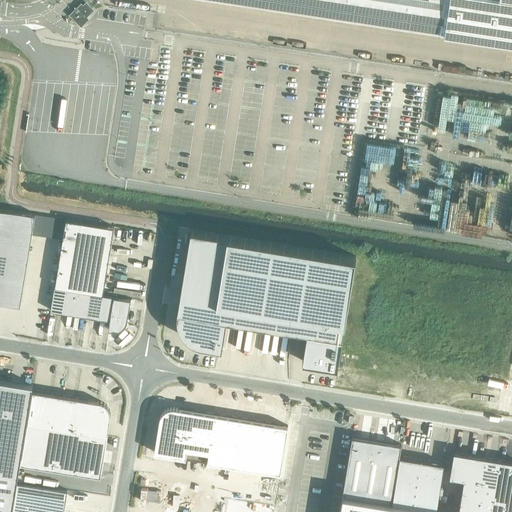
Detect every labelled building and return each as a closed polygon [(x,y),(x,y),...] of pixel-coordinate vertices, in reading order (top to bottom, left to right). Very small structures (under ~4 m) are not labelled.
[(511,0),(218,0),(328,16),(511,44),(511,0)] [(73,14),(75,16),(82,23),(87,18),(85,16),(92,10),(86,4),(83,7),(81,5),(73,14)] [(0,302),(20,305),(24,284),(26,270),(35,214),(0,207),(0,302)] [(103,294),(114,227),(66,219),(55,286),(67,288),(79,290),(90,292),(102,294),(103,294)] [(177,313),(177,315),(177,317),(178,319),(178,321),(179,323),(179,325),(180,327),(181,329),(182,331),(183,333),(185,334),(186,336),(187,337),(189,339),(191,340),(192,341),(194,342),(196,343),(198,343),(200,344),(202,344),(221,347),(222,347),(227,318),(288,328),(293,329),(294,329),(307,331),(302,361),(338,367),(363,371),(368,341),(439,353),(434,382),(470,388),(475,359),(511,364),(511,281),(488,277),(452,272),(382,260),(356,256),(288,245),(191,229),(178,309),(178,311),(177,313)] [(55,286),(51,310),(63,312),(67,288),(55,286)] [(75,314),(79,290),(67,288),(63,312),(75,314)] [(79,290),(75,314),(86,316),(90,292),(79,290)] [(98,318),(102,294),(90,292),(86,316),(98,318)] [(102,294),(98,318),(110,320),(111,310),(114,296),(103,294),(102,294)] [(131,298),(114,296),(111,310),(128,313),(131,298)] [(128,313),(111,310),(110,320),(108,329),(114,330),(117,330),(119,329),(121,329),(123,327),(125,325),(126,323),(127,321),(128,313)] [(0,511),(12,511),(15,500),(18,481),(21,463),(28,422),(33,390),(34,384),(0,378),(0,511)] [(28,422),(47,425),(53,393),(33,390),(28,422)] [(53,393),(47,425),(59,427),(64,395),(53,393)] [(59,427),(71,429),(76,397),(64,395),(59,427)] [(110,417),(110,415),(110,413),(110,411),(110,409),(109,408),(108,406),(107,405),(105,403),(104,402),(102,401),(100,401),(99,400),(76,397),(71,429),(103,434),(107,435),(110,417)] [(209,461),(212,437),(216,413),(175,407),(174,407),(173,407),(171,407),(170,407),(168,407),(167,408),(166,409),(165,410),(164,411),(163,412),(162,413),(161,414),(160,415),(160,417),(160,418),(162,419),(161,428),(158,428),(154,452),(209,461)] [(212,437),(224,439),(228,415),(216,413),(212,437)] [(236,441),(240,417),(228,415),(224,439),(236,441)] [(240,417),(236,441),(248,443),(252,419),(240,417)] [(252,419),(248,443),(260,445),(264,421),(252,419)] [(276,423),(264,421),(260,445),(272,447),(276,423)] [(28,422),(21,463),(46,468),(101,477),(107,435),(107,436),(28,423),(28,422)] [(284,449),(288,425),(276,423),(272,447),(284,449)] [(343,493),(392,501),(401,444),(352,436),(343,493)] [(212,437),(209,461),(220,463),(224,439),(212,437)] [(224,439),(220,463),(232,465),(236,441),(224,439)] [(232,465),(244,467),(248,443),(236,441),(232,465)] [(260,445),(248,443),(244,467),(256,469),(260,445)] [(272,447),(260,445),(256,469),(268,471),(272,447)] [(268,471),(280,473),(284,449),(272,447),(268,471)] [(511,511),(511,461),(455,453),(451,477),(464,479),(458,511),(511,511)] [(437,509),(445,462),(400,455),(392,501),(437,509)] [(64,489),(18,481),(15,500),(12,511),(60,511),(61,508),(65,508),(68,490),(64,489)] [(455,511),(343,494),(339,511),(455,511)]
